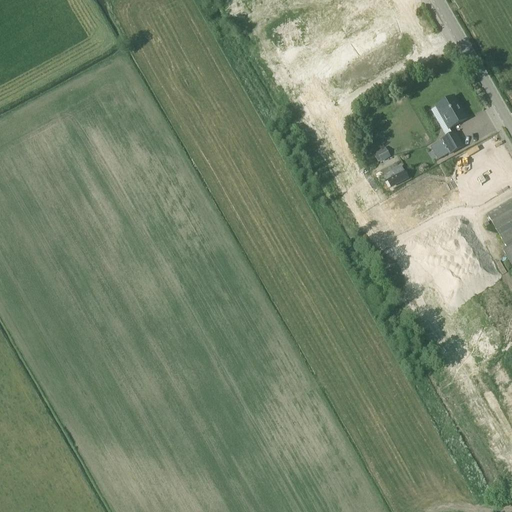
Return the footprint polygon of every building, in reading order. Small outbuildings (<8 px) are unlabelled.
[(258,17),(292,0),(216,0),(224,15),(227,13),(237,34),(248,28),(239,9),(247,5),(251,13),(255,11),(258,17)] [(285,95),(403,39),(384,0),(351,0),(247,49),(280,118),(293,112),(285,95)] [(436,107),(449,130),(467,119),(461,110),(453,97),(436,107)] [(436,145),(431,147),(439,160),(443,157),(443,158),(449,154),(449,155),(462,147),(454,133),(441,141),(442,141),(436,144),(436,145)] [(336,143),(313,155),(350,223),(354,221),(356,226),(362,223),(364,228),(360,230),(370,249),(381,243),(378,244),(375,238),(381,235),(372,219),(376,217),(336,143)] [(390,157),(385,147),(377,151),(383,162),(390,157)] [(445,177),(461,209),(485,197),(481,189),(497,182),(490,168),(474,176),(469,165),(445,177)] [(389,181),(387,182),(390,188),(392,187),(407,179),(404,173),(400,167),(392,172),(395,177),(389,181)] [(417,174),(423,181),(430,176),(425,168),(417,174)] [(506,248),(511,245),(511,201),(488,215),(505,245),(504,245),(506,248)] [(437,211),(442,218),(449,214),(445,206),(437,211)] [(446,236),(498,344),(511,337),(511,315),(469,225),(446,236)] [(463,308),(467,306),(437,244),(415,254),(464,358),(477,352),(459,314),(465,311),(463,308)] [(511,266),(511,246),(503,251),(511,266)]
